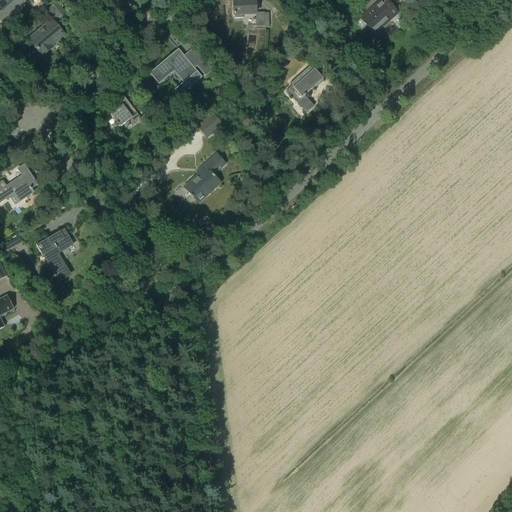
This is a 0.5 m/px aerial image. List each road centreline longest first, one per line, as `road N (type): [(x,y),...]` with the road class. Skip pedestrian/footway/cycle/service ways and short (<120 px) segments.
road 1 (residential): [(155,303),(255,224),(500,0)]
road 2 (residential): [(155,303),(90,192),(35,121)]
road 3 (residential): [(35,121),(185,0)]
road 4 (residential): [(0,389),(155,303)]
